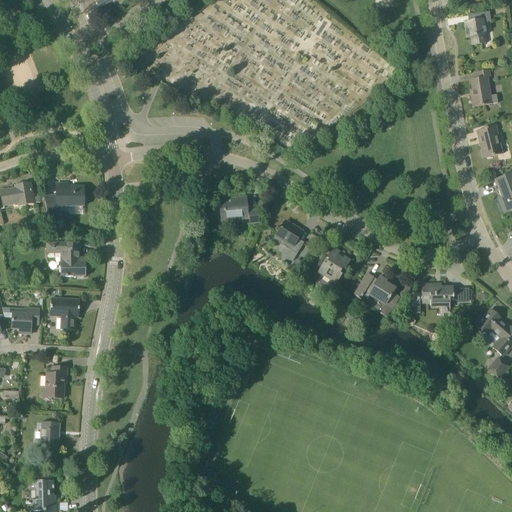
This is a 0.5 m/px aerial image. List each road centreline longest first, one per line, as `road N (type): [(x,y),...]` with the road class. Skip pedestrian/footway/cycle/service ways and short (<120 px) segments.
road 1 (residential): [(112,159),(225,158),(413,257),(481,237)]
road 2 (residential): [(85,511),(90,393),(116,205),(112,159)]
road 3 (residential): [(481,237),(429,0)]
